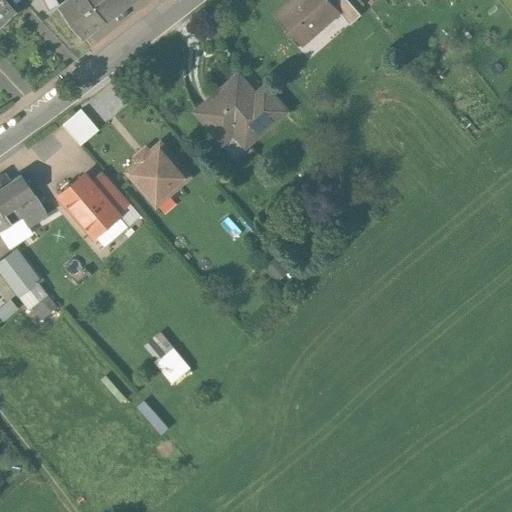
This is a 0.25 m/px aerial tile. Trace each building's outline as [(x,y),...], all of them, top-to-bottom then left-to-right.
[(0,0),(0,23),(12,13),(0,0)] [(45,0),(50,9),(59,5),(57,0),(45,0)] [(65,0),(59,5),(85,38),(134,0),(65,0)] [(326,0),(296,0),(278,16),(303,45),(339,14),(328,1),(326,0)] [(345,0),(329,0),(328,1),(339,14),(349,25),(360,16),(345,0)] [(240,78),(197,115),(219,141),(232,130),(246,147),(284,113),(262,88),(254,95),(240,78)] [(81,112),(63,127),(79,147),(97,132),(81,112)] [(162,142),(126,172),(132,180),(156,208),(192,178),(167,149),(162,142)] [(45,212),(19,175),(0,187),(0,214),(2,218),(7,225),(20,217),(26,225),(45,212)] [(60,194),(58,196),(91,233),(116,211),(91,184),(84,175),(74,184),(67,183),(61,188),(60,194)] [(101,175),(91,184),(116,211),(125,203),(101,175)] [(138,216),(125,203),(116,211),(91,233),(103,247),(138,216)] [(289,270),(276,256),(264,267),(277,281),(289,270)] [(55,308),(17,257),(0,269),(0,293),(7,303),(14,298),(17,301),(22,298),(39,320),(55,308)] [(171,344),(153,360),(172,381),(190,364),(171,344)]
